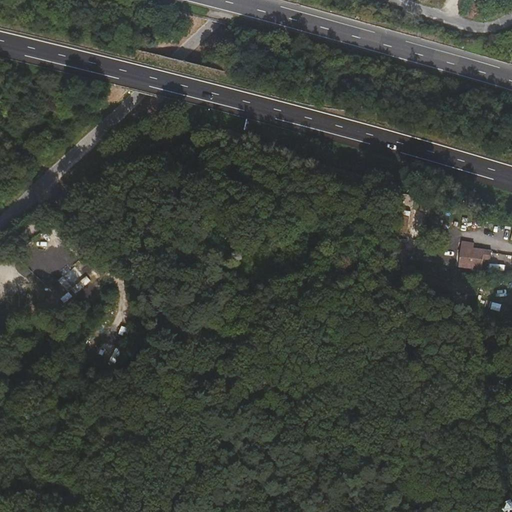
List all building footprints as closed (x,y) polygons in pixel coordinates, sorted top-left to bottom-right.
[(265,256),(242,263),(247,279),(270,272),(265,256)] [(485,269),(491,269),(493,261),(462,257),(461,266),(472,267),(472,270),(484,272),(485,269)] [(91,274),(80,262),(59,281),(70,293),(88,277),(91,274)] [(88,277),(70,293),(73,297),(91,281),(88,277)] [(217,284),(211,286),(212,287),(214,292),(219,289),(217,284)] [(113,323),(104,319),(94,339),(103,343),(113,323)] [(499,351),(482,349),(481,360),(498,362),(499,351)]
